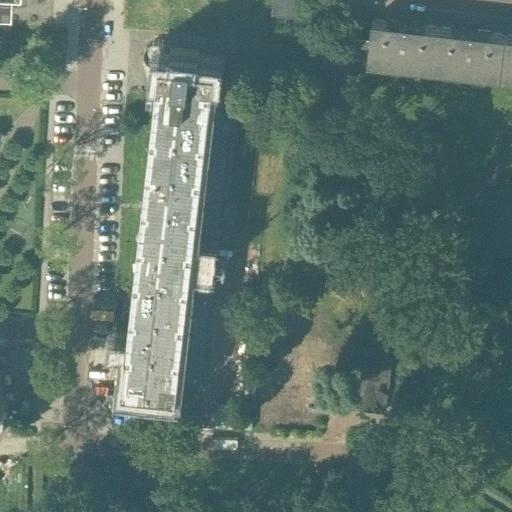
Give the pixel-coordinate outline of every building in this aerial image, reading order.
[(300,15),(301,0),(273,0),(272,12),(300,15)] [(439,26),(373,18),(372,18),(370,39),(368,59),(368,60),(434,67),(439,26)] [(501,75),(506,33),(439,26),(434,67),(501,75)] [(501,75),(511,76),(511,33),(506,33),(501,75)] [(353,58),(360,58),(368,59),(370,39),(355,37),(353,58)] [(122,380),(123,380),(178,386),(215,60),(191,58),(191,53),(175,52),(175,56),(169,55),(170,44),(156,42),(155,42),(153,42),(151,42),(149,43),(148,44),(147,45),(146,46),(145,48),(144,50),(143,52),(143,54),(144,56),(145,58),(146,60),(147,62),(149,63),(151,64),(149,83),(157,83),(155,98),(122,380)] [(386,409),(389,385),(392,353),(363,350),(357,406),(386,409)]
